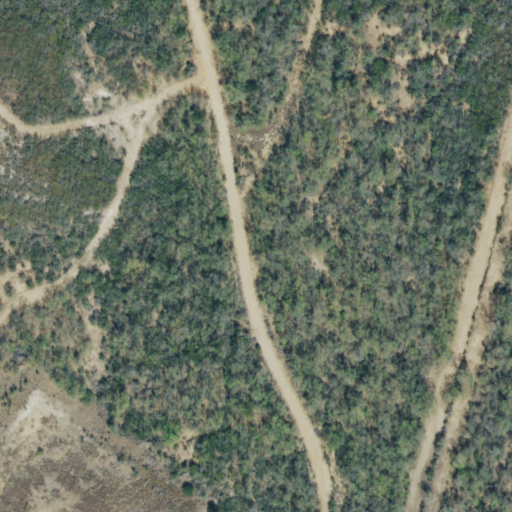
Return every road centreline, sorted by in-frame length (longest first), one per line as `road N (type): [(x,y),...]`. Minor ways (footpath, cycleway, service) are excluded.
road 1 (residential): [(286,416),(276,328),(242,236),(201,0)]
road 2 (residential): [(0,470),(286,416),(305,440),(305,511)]
road 3 (residential): [(337,0),(251,259)]
